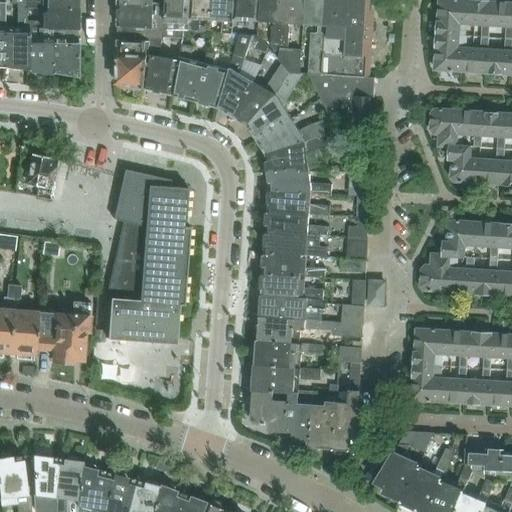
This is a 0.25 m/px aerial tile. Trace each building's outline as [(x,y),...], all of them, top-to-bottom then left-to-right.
[(18,21),(6,21),(6,66),(29,69),(29,37),(30,37),(30,28),(32,28),(32,21),(27,21),(27,14),(25,14),(24,0),(11,0),(12,4),(18,4),(18,21)] [(164,28),(166,0),(154,0),(154,5),(154,28),(164,28)] [(190,0),(166,0),(164,28),(164,37),(184,38),(184,31),(189,31),(190,0)] [(190,0),(189,31),(200,32),(200,26),(201,19),(211,20),(212,0),(190,0)] [(233,33),(233,19),(234,0),(212,0),(211,20),(223,21),(223,32),(233,33)] [(234,0),(233,19),(252,21),(251,33),(254,34),(260,34),(261,21),(259,21),(260,0),(234,0)] [(260,0),(259,21),(261,21),(275,22),(274,25),(272,26),(271,43),(280,43),(282,0),(260,0)] [(282,0),(280,43),(280,51),(279,60),(282,63),(290,73),(301,73),(302,49),(288,48),(290,27),(289,27),(289,23),(303,24),(304,0),(282,0)] [(326,0),(304,0),(303,24),(317,25),(316,33),(312,33),(309,75),(310,75),(321,75),(323,52),(324,38),(326,0)] [(326,0),(324,38),(323,52),(321,75),(344,77),(349,0),(326,0)] [(370,0),(349,0),(344,77),(369,78),(370,71),(373,17),(369,17),(370,0)] [(465,23),(467,0),(462,0),(439,0),(438,34),(466,35),(467,24),(475,25),(475,24),(465,23)] [(481,36),(490,37),(491,25),(489,25),(491,2),(490,2),(490,3),(486,3),(486,2),(467,0),(465,23),(475,24),(475,25),(482,25),(481,36)] [(118,26),(128,26),(154,28),(154,5),(118,2),(118,26)] [(491,25),(490,37),(491,26),(506,27),(505,38),(511,38),(511,4),(510,4),(510,3),(491,2),(489,25),(491,25)] [(53,29),(76,29),(77,29),(78,29),(77,28),(77,24),(78,24),(78,8),(77,8),(42,7),(42,8),(42,15),(37,15),(37,21),(32,21),(32,28),(42,29),(53,29)] [(118,26),(117,51),(149,53),(151,41),(150,41),(151,37),(163,39),(164,37),(164,28),(154,28),(128,26),(118,26)] [(53,72),(53,29),(42,29),(32,28),(30,28),(30,37),(29,37),(29,69),(28,70),(53,73),(53,72)] [(53,29),(53,72),(77,76),(78,37),(77,37),(77,29),(76,29),(53,29)] [(233,116),(254,80),(241,73),(249,48),(254,34),(251,33),(239,33),(235,47),(236,47),(230,70),(218,107),(233,116)] [(254,34),(249,48),(266,54),(269,47),(260,37),(260,36),(260,34),(254,34)] [(435,69),(462,70),(463,47),(473,48),(473,47),(474,47),(474,36),(466,35),(438,34),(435,69)] [(463,47),(462,70),(486,72),(487,49),(489,49),(490,37),(481,36),(481,47),(474,47),(473,47),(473,48),(463,47)] [(172,94),(174,85),(179,59),(155,55),(156,51),(160,52),(163,39),(151,37),(150,41),(151,41),(149,53),(146,88),(172,94)] [(487,49),(486,72),(510,73),(511,40),(511,38),(505,38),(505,49),(489,48),(490,37),(489,49),(487,49)] [(271,43),(271,47),(274,51),(280,51),(280,43),(271,43)] [(182,44),(179,59),(174,85),(172,94),(196,100),(205,62),(204,62),(190,59),(194,46),(182,44)] [(132,87),(133,86),(146,88),(149,53),(117,51),(117,78),(119,78),(119,80),(120,79),(123,83),(122,84),(123,84),(123,85),(132,87)] [(205,62),(196,100),(218,107),(230,70),(214,65),(217,53),(208,51),(204,62),(205,62)] [(254,80),(233,116),(248,125),(277,94),(290,73),(282,63),(266,87),(254,80)] [(277,94),(248,125),(257,139),(292,117),(284,105),(302,75),(301,74),(301,73),(290,73),(277,94)] [(321,75),(310,75),(329,116),(333,124),(363,126),(373,126),(374,97),(375,78),(369,78),(344,77),(321,75)] [(450,146),(457,146),(472,147),(472,145),(458,144),(459,134),(457,134),(459,110),(437,109),(432,113),(431,128),(435,128),(435,133),(440,133),(440,145),(450,146)] [(491,136),(491,135),(481,135),(483,112),(459,110),(457,134),(459,134),(475,135),(474,148),(482,148),(482,147),(483,135),(491,136)] [(481,135),(491,135),(491,136),(499,136),(498,148),(506,149),(507,137),(506,136),(505,136),(507,113),(483,112),(481,135)] [(300,130),(292,117),(257,139),(267,154),(267,153),(268,153),(306,140),(327,134),(325,126),(333,124),(329,116),(308,125),(300,130)] [(331,146),(327,134),(306,140),(268,153),(269,157),(267,158),(269,171),(310,170),(308,151),(314,150),(331,146)] [(450,146),(449,158),(453,159),(452,176),(455,181),(478,182),(480,159),(486,159),(486,158),(481,157),(471,157),(472,147),(457,146),(450,146)] [(486,158),(486,159),(480,159),(478,182),(502,183),(503,160),(505,161),(505,159),(506,149),(498,148),(497,158),(487,158),(486,158)] [(59,160),(60,159),(57,159),(57,161),(49,159),(50,157),(32,154),(26,180),(17,178),(15,192),(50,199),(50,197),(52,198),(52,197),(51,196),(58,161),(59,161),(59,160)] [(511,184),(511,159),(505,159),(505,161),(503,160),(502,183),(511,184)] [(186,219),(188,188),(170,186),(171,180),(133,171),(133,172),(125,170),(123,178),(122,179),(116,209),(114,219),(123,221),(105,299),(107,299),(111,299),(108,338),(176,344),(177,335),(179,304),(184,305),(190,227),(183,226),(184,219),(186,219)] [(312,192),(331,193),(332,184),(311,183),(310,170),(269,171),(270,184),(270,189),(312,192)] [(348,195),(348,196),(357,196),(369,197),(370,175),(349,174),(348,195)] [(330,214),(330,205),(311,204),(312,192),(270,189),(268,210),(310,213),(330,214)] [(357,196),(357,216),(359,216),(369,217),(369,197),(357,196)] [(268,210),(267,230),(321,234),(330,235),(330,227),(309,225),(310,213),(268,210)] [(347,236),(368,238),(369,217),(359,216),(357,216),(356,216),(355,227),(346,227),(345,236),(347,236)] [(474,245),(476,222),(453,221),(449,224),(448,242),(444,242),(443,255),(450,255),(465,256),(465,245),(481,247),(481,245),(474,245)] [(481,245),(481,247),(493,247),(492,258),(499,258),(500,247),(498,246),(499,224),(476,222),(474,245),(481,245)] [(511,224),(499,224),(498,246),(500,247),(511,248),(511,224)] [(307,255),(326,256),(327,248),(320,247),(321,234),(267,230),(265,252),(307,255)] [(346,258),(367,259),(368,238),(347,236),(346,258)] [(47,242),(46,252),(58,254),(59,244),(47,242)] [(306,276),(325,277),(325,268),(306,267),(307,255),(265,252),(263,272),(306,276)] [(450,255),(443,255),(433,254),(432,266),(426,265),(426,270),(423,269),(422,285),(425,289),(448,291),(449,268),(456,268),(457,257),(464,257),(465,256),(450,255)] [(346,258),(341,257),(340,271),(366,273),(367,259),(346,258)] [(449,268),(448,291),(471,292),(473,269),(483,270),(483,269),(473,268),(474,258),(467,257),(466,268),(456,268),(449,268)] [(498,271),(499,258),(492,258),(491,270),(483,269),(483,270),(473,269),(471,292),(495,293),(496,270),(498,271)] [(511,294),(511,259),(499,258),(498,271),(496,270),(495,293),(511,294)] [(262,294),(324,299),(324,289),(305,288),(306,276),(263,272),(262,294)] [(351,305),(365,306),(366,280),(353,279),(351,305)] [(384,305),(385,281),(383,281),(383,282),(373,282),(373,281),(371,281),(370,304),(372,304),(372,303),(382,304),(383,304),(384,305)] [(0,307),(0,357),(2,357),(2,351),(9,352),(9,358),(13,309),(13,303),(14,285),(7,285),(6,297),(3,297),(2,307),(0,307)] [(262,294),(260,316),(306,319),(307,307),(323,308),(324,299),(262,294)] [(72,313),(40,311),(38,311),(36,348),(53,350),(53,360),(73,361),(73,359),(83,360),(85,333),(90,333),(91,315),(91,303),(73,301),(72,313)] [(365,306),(351,305),(343,304),(341,322),(354,323),(364,324),(364,319),(365,306)] [(35,354),(36,348),(38,311),(13,309),(9,358),(10,352),(16,352),(16,358),(31,360),(31,354),(35,354)] [(259,340),(300,343),(301,329),(332,331),(333,321),(306,319),(260,316),(259,324),(260,324),(260,326),(257,329),(257,334),(259,337),(259,340)] [(332,331),(332,335),(362,337),(363,337),(364,324),(354,323),(341,322),(333,321),(332,331)] [(444,354),(445,331),(417,329),(415,364),(442,365),(443,355),(451,356),(451,354),(444,354)] [(96,330),(95,342),(104,342),(105,330),(96,330)] [(451,354),(451,356),(460,356),(460,367),(468,367),(468,357),(469,355),(467,355),(469,332),(445,331),(444,354),(451,354)] [(467,355),(469,355),(468,357),(484,358),(483,368),(490,368),(492,333),(469,332),(467,355)] [(511,334),(492,333),(490,368),(491,358),(508,359),(508,369),(511,369),(511,334)] [(256,365),(301,368),(301,352),(322,354),(323,345),(300,343),(259,340),(258,340),(257,351),(255,353),(254,359),(256,361),(256,365)] [(351,362),(361,363),(362,347),(340,346),(338,362),(351,362)] [(361,363),(351,362),(349,390),(359,391),(361,363)] [(442,365),(415,364),(413,399),(440,401),(442,378),(442,377),(441,377),(442,365)] [(273,391),(289,392),(299,393),(300,379),(321,380),(321,369),(301,368),(256,365),(255,365),(255,376),(252,375),(251,386),(254,386),(254,390),(273,391)] [(456,378),(450,378),(442,378),(440,401),(464,402),(466,379),(467,379),(468,367),(460,367),(459,367),(459,370),(456,370),(456,378)] [(467,379),(466,379),(464,402),(488,403),(490,368),(483,368),(483,380),(467,379)] [(490,368),(488,403),(511,405),(511,402),(511,369),(508,369),(507,381),(490,380),(490,368)] [(325,404),(313,404),(309,445),(312,446),(315,448),(320,449),(323,446),(333,447),(333,449),(337,402),(338,385),(330,385),(329,401),(325,401),(325,404)] [(273,391),(254,390),(253,415),(251,415),(250,419),(254,424),(259,424),(259,422),(264,423),(265,423),(270,423),(270,428),(273,429),(273,432),(283,432),(284,429),(286,429),(289,401),(273,400),(273,391)] [(357,437),(359,391),(349,390),(347,403),(337,402),(333,449),(336,449),(336,453),(346,453),(346,450),(349,450),(350,448),(351,437),(357,437)] [(289,392),(289,401),(286,429),(287,430),(294,431),(294,436),(296,439),(298,439),(298,442),(301,445),(309,445),(313,404),(298,403),(299,393),(289,392)] [(416,431),(407,431),(376,482),(384,486),(381,489),(382,494),(386,496),(391,495),(401,500),(418,467),(419,464),(418,464),(419,462),(405,456),(409,446),(424,453),(434,433),(416,431)] [(401,500),(400,501),(403,502),(405,507),(410,509),(415,508),(418,509),(417,510),(419,511),(421,511),(426,511),(443,476),(450,460),(452,451),(451,451),(446,448),(434,472),(421,466),(420,468),(418,467),(401,500)] [(466,458),(466,463),(472,464),(473,471),(472,473),(486,480),(487,480),(487,474),(501,475),(502,475),(504,450),(487,449),(466,448),(466,458)] [(501,475),(501,480),(511,481),(511,450),(504,450),(502,475),(501,475)] [(55,511),(56,477),(58,459),(49,458),(46,454),(39,453),(36,456),(33,456),(33,457),(35,504),(46,505),(45,511),(55,511)] [(17,511),(30,511),(30,496),(27,494),(24,466),(23,456),(12,458),(12,457),(9,457),(6,454),(0,454),(0,506),(17,504),(17,511)] [(58,459),(56,477),(55,511),(65,511),(66,499),(76,500),(76,506),(81,466),(82,462),(78,461),(76,458),(69,457),(66,460),(58,459)] [(443,476),(426,511),(454,511),(464,492),(463,491),(472,473),(473,471),(472,464),(466,463),(457,482),(443,476)] [(103,511),(111,474),(96,470),(94,466),(88,464),(81,466),(76,506),(90,509),(89,511),(103,511)] [(111,474),(103,511),(127,511),(135,480),(126,478),(124,474),(118,472),(114,475),(111,474)] [(152,511),(158,487),(157,486),(155,482),(148,480),(144,483),(141,482),(135,480),(127,511),(152,511)] [(494,483),(487,480),(486,480),(481,492),(478,498),(464,492),(454,511),(481,511),(487,500),(494,483)] [(176,511),(183,494),(175,490),(173,486),(167,484),(163,486),(160,485),(159,487),(158,487),(152,511),(176,511)] [(481,511),(510,511),(511,507),(511,488),(510,488),(501,506),(487,500),(481,511)] [(201,511),(206,502),(203,501),(201,497),(195,495),(191,497),(183,494),(176,511),(201,511)] [(226,511),(221,510),(222,509),(219,508),(220,506),(218,502),(213,500),(209,501),(209,502),(208,503),(206,502),(201,511),(226,511)]
